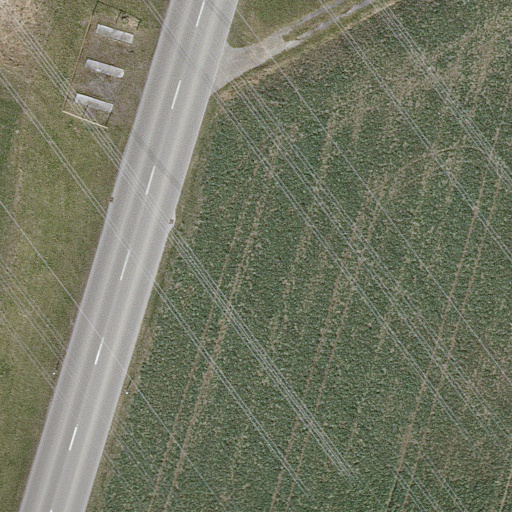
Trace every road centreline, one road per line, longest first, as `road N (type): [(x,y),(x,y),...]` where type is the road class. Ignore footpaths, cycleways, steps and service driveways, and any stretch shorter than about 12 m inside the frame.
road 1 (tertiary): [(40,511),(202,0)]
road 2 (track): [(179,78),(268,53),(364,0)]
